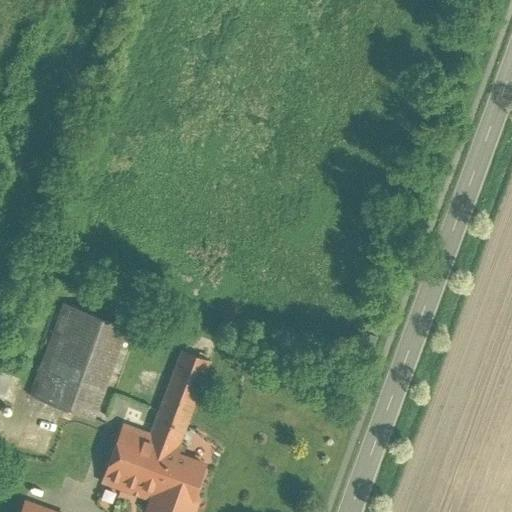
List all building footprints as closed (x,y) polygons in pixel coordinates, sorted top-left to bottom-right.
[(127,323),(64,301),(30,395),(93,418),(127,323)] [(206,358),(177,348),(144,440),(173,450),(206,358)] [(14,374),(0,369),(0,413),(14,374)] [(139,426),(119,419),(98,478),(147,496),(142,511),(188,511),(193,499),(190,498),(203,461),(173,450),(144,440),(135,436),(139,426)] [(63,511),(24,498),(18,511),(63,511)]
